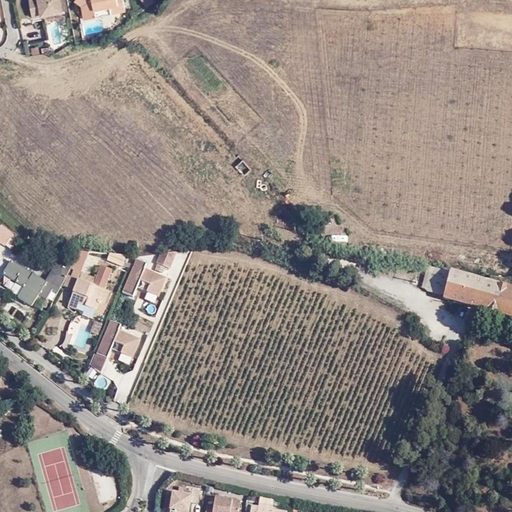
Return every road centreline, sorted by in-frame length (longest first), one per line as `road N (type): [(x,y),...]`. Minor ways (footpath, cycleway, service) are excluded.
road 1 (residential): [(160,459),(394,507)]
road 2 (residential): [(0,348),(85,420),(160,459)]
road 3 (residential): [(394,507),(461,335)]
